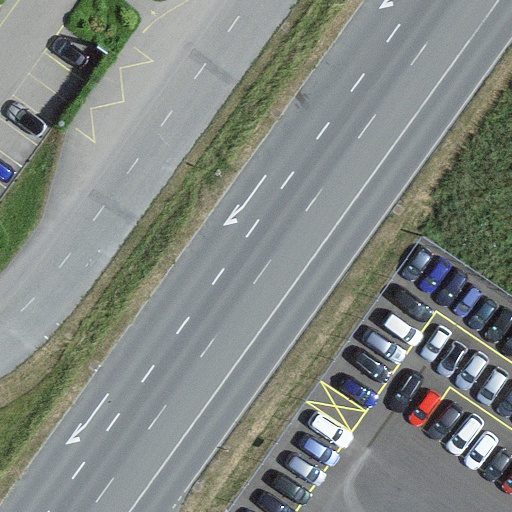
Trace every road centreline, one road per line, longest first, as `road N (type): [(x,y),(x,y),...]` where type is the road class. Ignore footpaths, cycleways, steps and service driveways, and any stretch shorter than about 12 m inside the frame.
road 1 (primary): [(479,0),(109,511)]
road 2 (residential): [(0,329),(64,260),(251,0)]
